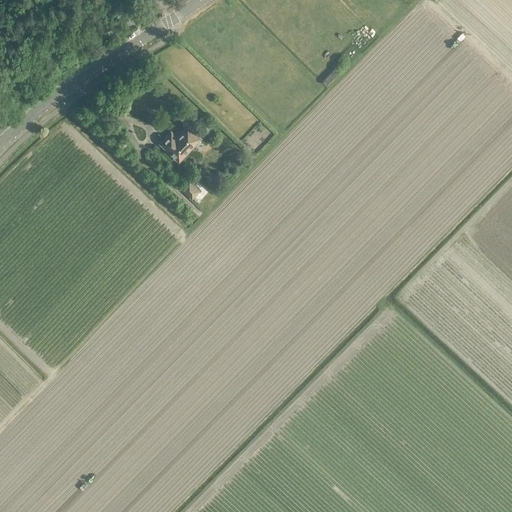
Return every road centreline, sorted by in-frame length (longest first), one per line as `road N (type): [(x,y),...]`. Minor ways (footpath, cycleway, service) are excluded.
road 1 (track): [(189,511),(383,313)]
road 2 (tertiary): [(0,144),(201,0)]
